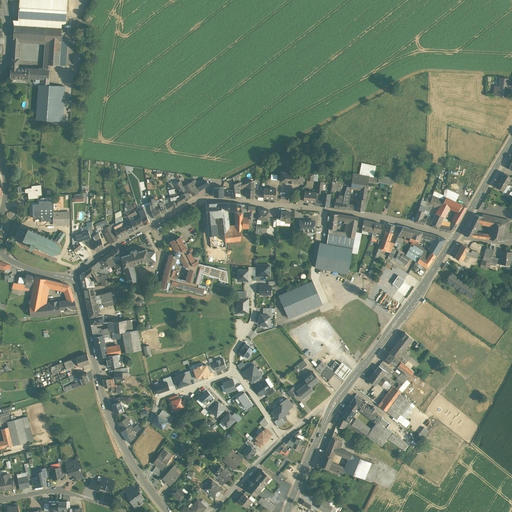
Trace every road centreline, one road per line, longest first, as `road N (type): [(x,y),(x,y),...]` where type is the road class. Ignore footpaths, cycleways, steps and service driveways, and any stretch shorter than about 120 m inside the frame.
road 1 (residential): [(454,236),(381,217),(202,198),(73,279)]
road 2 (track): [(511,73),(411,75),(325,123),(354,158)]
road 3 (primary): [(330,410),(454,236)]
road 4 (tertiary): [(122,448),(73,279)]
road 5 (residential): [(130,511),(56,488),(0,497)]
